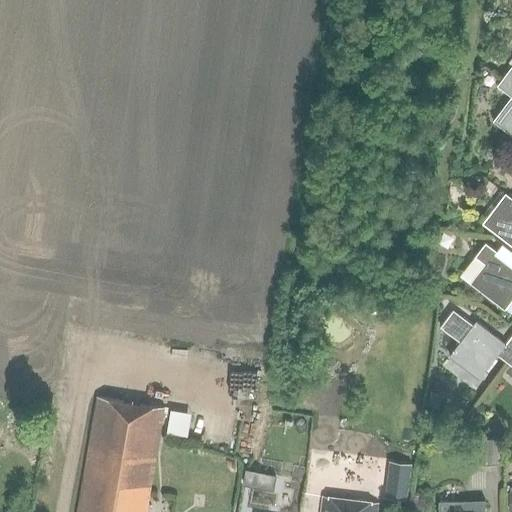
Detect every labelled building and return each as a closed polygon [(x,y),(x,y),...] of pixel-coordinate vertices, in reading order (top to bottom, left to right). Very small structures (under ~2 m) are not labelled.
[(511,64),(496,86),(511,98),(494,120),(511,133),(511,64)] [(481,224),(511,247),(511,199),(504,193),(481,224)] [(511,250),(503,244),(498,251),(486,242),(459,276),(469,283),(504,310),(511,299),(511,250)] [(497,356),(506,363),(511,355),(511,334),(504,345),(475,322),(473,324),(454,310),(441,328),(459,342),(448,357),(478,380),(497,356)] [(511,355),(506,363),(508,364),(503,370),(511,376),(511,355)] [(444,397),(431,393),(427,405),(440,410),(444,397)] [(146,511),(165,408),(97,397),(77,511),(146,511)] [(192,432),(195,409),(174,406),(171,429),(192,432)] [(472,464),(500,463),(499,437),(472,438),(472,464)] [(253,488),(256,474),(245,471),(242,486),(253,488)] [(407,502),(409,489),(386,486),(384,499),(407,502)] [(376,511),(378,503),(323,496),(321,511),(376,511)] [(485,511),(485,501),(440,502),(440,511),(485,511)]
